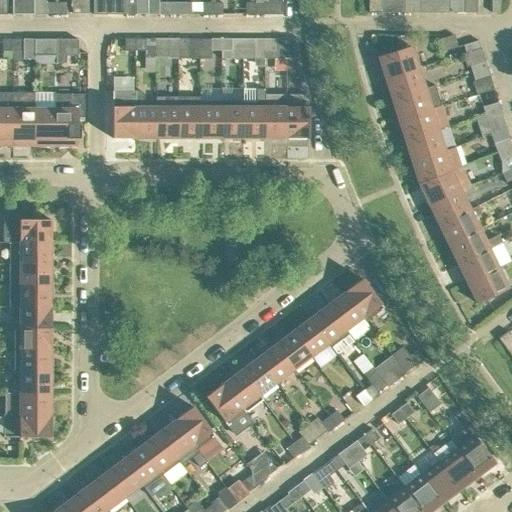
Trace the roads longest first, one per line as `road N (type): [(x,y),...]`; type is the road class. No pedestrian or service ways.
road 1 (residential): [(82,178),(323,175),(355,240),(92,439)]
road 2 (residential): [(82,178),(92,439)]
road 3 (residential): [(239,511),(421,374)]
road 4 (residential): [(488,26),(348,23)]
